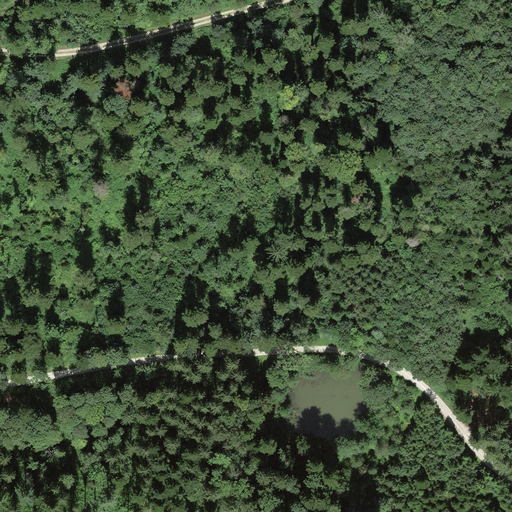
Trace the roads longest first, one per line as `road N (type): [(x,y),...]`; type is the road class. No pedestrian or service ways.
road 1 (track): [(297,0),(101,51),(0,54)]
road 2 (track): [(0,384),(290,350)]
road 3 (track): [(511,482),(416,378),(373,351),(290,350)]
